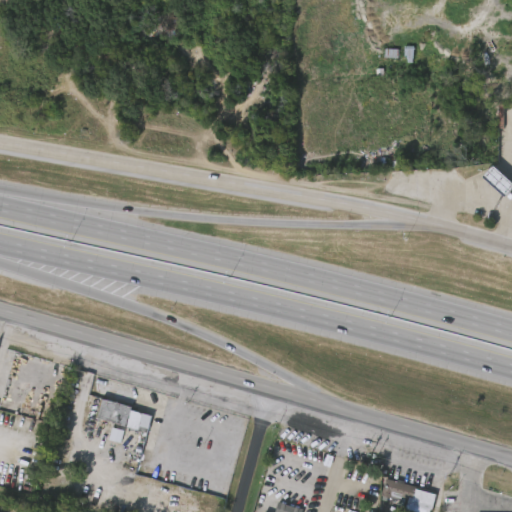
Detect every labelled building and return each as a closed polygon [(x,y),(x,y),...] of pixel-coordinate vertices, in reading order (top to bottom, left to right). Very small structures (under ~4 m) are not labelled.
[(413,46),(412,59),(380,57),(380,48),(398,49),(398,46),(413,46)] [(510,185),(500,197),(477,176),(488,165),(510,185)] [(474,186),(495,205),(504,196),(483,177),(474,186)] [(152,416),(141,451),(90,435),(101,398),(131,407),(131,410),(152,416)] [(435,494),(429,511),(410,511),(404,510),(406,506),(393,502),(394,499),(381,495),(386,478),(416,487),(416,489),(435,494)] [(422,511),(425,500),(373,490),(370,507),(392,511),(422,511)] [(300,509),(299,511),(273,511),(276,502),(300,509)]
